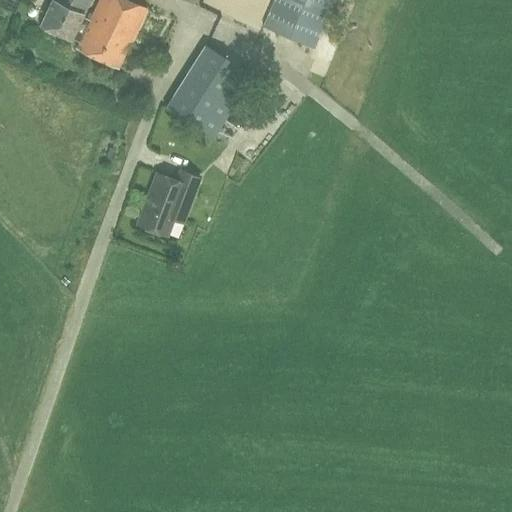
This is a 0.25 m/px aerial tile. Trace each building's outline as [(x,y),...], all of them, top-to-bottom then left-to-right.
[(116,70),(146,10),(126,0),(98,0),(89,21),(81,17),(89,0),(51,0),(39,26),(70,41),(71,39),(78,42),(75,49),(116,70)] [(273,0),(262,25),(314,47),(334,0),(273,0)] [(213,138),(252,76),(205,45),(165,107),(213,138)] [(273,283),(355,154),(333,140),(251,269),(273,283)] [(157,174),(137,225),(165,236),(172,220),(181,223),(199,178),(184,172),(180,183),(157,174)] [(229,254),(250,227),(227,210),(207,237),(229,254)] [(307,317),(323,287),(295,272),(279,302),(307,317)]
